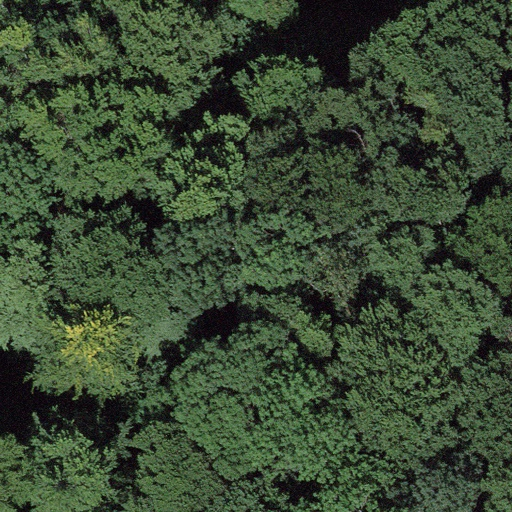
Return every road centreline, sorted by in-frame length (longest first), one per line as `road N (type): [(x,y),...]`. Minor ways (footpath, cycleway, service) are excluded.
road 1 (track): [(0,477),(250,146),(388,40)]
road 2 (track): [(388,40),(0,71)]
road 3 (track): [(511,1),(388,40)]
